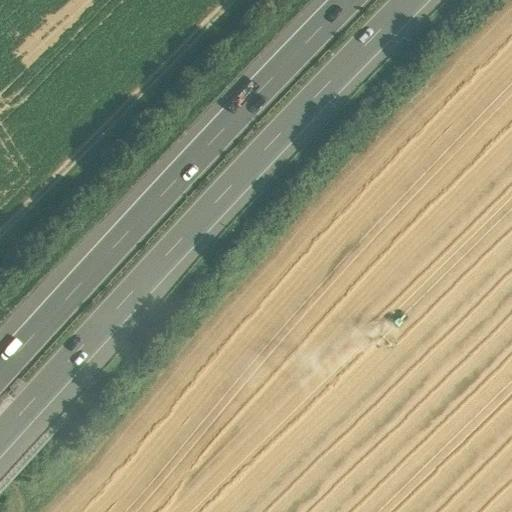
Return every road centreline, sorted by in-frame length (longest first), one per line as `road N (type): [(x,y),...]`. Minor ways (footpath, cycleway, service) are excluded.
road 1 (motorway): [(0,434),(410,0)]
road 2 (motorway): [(347,0),(0,370)]
road 3 (track): [(0,243),(240,0)]
